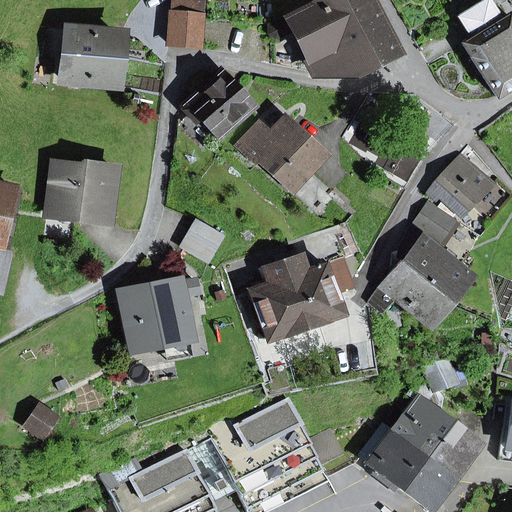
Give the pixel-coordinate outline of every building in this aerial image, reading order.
[(172,0),(172,12),(201,14),(202,0),(172,0)] [(353,73),(394,53),(367,0),(323,0),(274,25),(270,31),(272,35),(277,37),(292,30),(313,73),(353,73)] [(472,37),(462,44),(495,97),(511,86),(511,21),(508,15),(498,21),(487,2),(460,18),(472,37)] [(172,13),(169,46),(199,49),(202,16),(172,13)] [(60,78),(113,84),(119,37),(66,30),(60,78)] [(252,108),(219,72),(180,108),(188,116),(193,111),(218,139),(252,108)] [(309,169),(320,157),(281,122),(269,134),(258,123),(236,148),(254,164),(257,161),(289,190),(309,169)] [(464,160),(463,162),(457,158),(433,183),(426,193),(435,201),(442,192),(463,214),(490,186),(464,160)] [(78,168),(53,164),(47,214),(75,218),(75,215),(108,219),(109,219),(115,170),(94,167),(91,163),(82,162),(78,168)] [(328,194),(332,190),(309,169),(289,190),(312,211),(328,194)] [(0,248),(0,249),(14,189),(0,186),(0,248)] [(413,225),(435,240),(453,214),(440,205),(436,210),(427,204),(413,225)] [(74,222),(107,226),(108,219),(75,215),(75,218),(74,222)] [(182,248),(207,263),(223,237),(198,222),(182,248)] [(225,266),(235,295),(249,291),(266,340),(341,315),(335,295),(354,288),(334,229),(225,266)] [(442,255),(420,237),(400,261),(407,267),(406,268),(445,300),(466,274),(451,262),(455,258),(446,250),(442,255)] [(394,295),(427,322),(445,300),(406,268),(407,267),(400,261),(368,300),(381,311),(394,295)] [(181,296),(197,293),(194,280),(178,283),(181,296)] [(120,299),(130,350),(190,339),(181,296),(178,283),(136,291),(137,296),(120,299)] [(430,382),(433,390),(454,382),(447,363),(426,370),(430,382)] [(431,410),(440,408),(433,390),(430,382),(409,390),(395,405),(405,412),(415,398),(431,410)] [(431,410),(415,398),(405,412),(390,430),(430,461),(455,429),(431,410)] [(325,478),(326,477),(313,450),(288,400),(209,439),(234,489),(245,511),(247,511),(323,473),(325,478)] [(506,404),(502,428),(498,461),(511,462),(511,449),(506,449),(511,404),(506,404)] [(24,426),(41,438),(56,417),(39,406),(24,426)] [(358,458),(365,463),(390,430),(383,425),(358,458)] [(452,478),(477,446),(455,429),(430,461),(452,478)] [(427,511),(452,478),(430,461),(390,430),(365,463),(427,511)] [(313,450),(326,477),(353,464),(339,436),(313,450)] [(234,489),(209,439),(184,451),(210,501),(234,489)] [(214,511),(210,501),(184,451),(129,479),(106,490),(117,511),(214,511)] [(99,475),(106,490),(129,479),(121,464),(99,475)] [(247,511),(267,511),(328,482),(325,478),(323,473),(247,511)]
